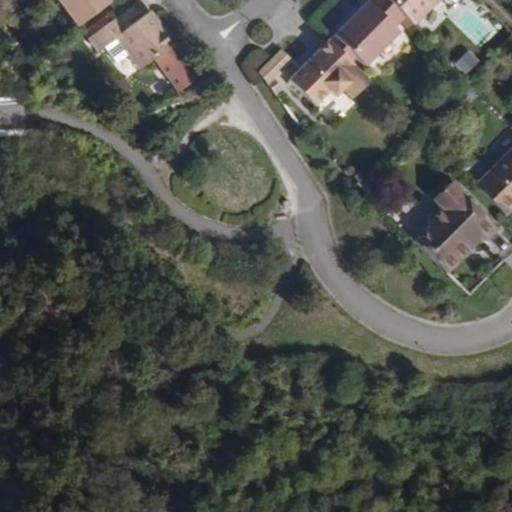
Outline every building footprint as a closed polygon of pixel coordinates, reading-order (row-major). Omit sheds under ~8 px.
[(58,0),(77,26),(109,3),(107,0),(58,0)] [(369,0),(333,36),(355,57),(364,66),(398,32),(394,28),(404,18),(386,0),(369,0)] [(386,0),(404,18),(411,25),(435,0),(386,0)] [(174,43),(150,11),(126,29),(117,18),(88,39),(97,51),(104,46),(116,37),(128,53),(139,69),(174,43)] [(350,62),(355,57),(333,36),(329,41),(350,62)] [(116,37),(104,46),(116,62),(128,53),(116,37)] [(337,92),(347,102),(368,81),(350,62),(329,41),(316,53),(318,56),(310,64),(307,62),(285,85),(310,110),(324,96),(329,101),(337,92)] [(451,62),(461,76),(477,65),(468,51),(451,62)] [(316,53),(307,62),(310,64),(318,56),(316,53)] [(483,164),(491,172),(511,150),(511,128),(483,159),(483,164)] [(511,150),(491,172),(476,187),(504,215),(511,207),(511,150)] [(497,231),(450,184),(432,201),(439,208),(428,219),(427,229),(414,242),(446,274),(460,261),(458,259),(467,250),(469,251),(481,239),(485,243),(497,231)]
